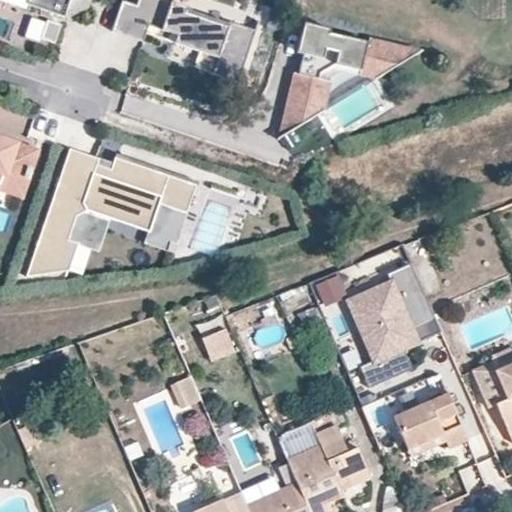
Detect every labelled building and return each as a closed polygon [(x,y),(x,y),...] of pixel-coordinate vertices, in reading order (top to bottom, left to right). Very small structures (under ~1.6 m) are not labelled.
[(24,0),(24,1),(62,14),(66,0),(24,0)] [(85,5),(87,0),(66,0),(62,14),(65,15),(85,5)] [(172,40),(197,49),(215,55),(210,71),(235,80),(253,28),(227,19),(225,25),(183,10),(185,5),(170,0),(134,0),(133,2),(126,0),(118,0),(109,28),(140,38),(146,23),(174,32),(172,40)] [(304,29),(325,34),(326,29),(299,23),(293,52),(299,54),(304,29)] [(378,75),(412,53),(325,34),(304,29),(299,54),(281,137),(313,116),(321,80),(314,79),(315,73),(330,64),(378,75)] [(192,65),(210,71),(215,55),(197,49),(192,65)] [(24,167),(29,152),(0,141),(0,186),(16,192),(21,177),(24,178),(27,168),(24,167)] [(66,273),(75,246),(75,245),(65,242),(73,218),(83,212),(107,221),(146,234),(147,235),(156,206),(184,215),(193,188),(173,181),(171,187),(164,185),(166,179),(113,160),(109,169),(93,164),(95,158),(66,148),(23,275),(66,273)] [(170,255),(184,215),(156,206),(147,235),(146,234),(142,246),(170,255)] [(83,212),(73,218),(65,242),(75,245),(75,246),(96,253),(107,221),(83,212)] [(356,370),(365,390),(408,371),(400,353),(415,346),(409,332),(430,322),(406,268),(383,278),(387,287),(346,305),(372,363),(356,370)] [(337,276),(315,285),(325,309),(347,301),(337,276)] [(437,336),(430,322),(409,332),(415,346),(437,336)] [(258,346),(281,338),(277,326),(253,334),(258,346)] [(206,342),(215,363),(235,355),(226,333),(206,342)] [(493,363),(496,371),(511,364),(511,354),(511,353),(509,348),(490,357),(493,363)] [(511,353),(511,354),(511,364),(496,371),(493,363),(475,371),(492,409),(498,406),(511,438),(511,353)] [(200,403),(190,380),(171,389),(181,411),(200,403)] [(446,393),(392,416),(406,448),(441,433),(447,447),(466,439),(446,393)] [(320,449),(287,463),(297,486),(308,511),(332,511),(329,503),(343,497),(340,492),(350,487),(370,479),(357,449),(346,453),(335,428),(314,437),(316,442),(320,449)] [(316,442),(284,456),(287,463),(320,449),(316,442)] [(459,472),(468,494),(483,488),(473,466),(459,472)] [(249,511),(308,511),(297,486),(248,508),(249,511)] [(340,492),(343,497),(352,493),(350,487),(340,492)] [(249,511),(248,508),(242,494),(224,501),(228,511),(249,511)] [(228,511),(224,501),(199,511),(228,511)]
